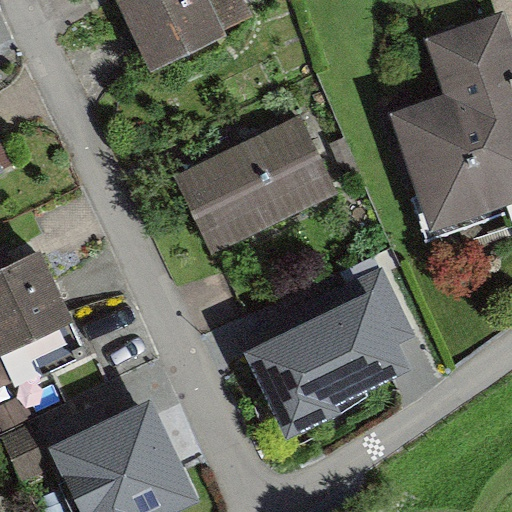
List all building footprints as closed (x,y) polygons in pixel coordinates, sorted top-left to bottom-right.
[(120,0),(113,3),(147,78),(264,26),(251,0),(120,0)] [(441,101),(389,118),(429,237),(511,209),(511,25),(509,18),(423,47),(441,101)] [(305,118),(176,173),(212,257),(342,202),(305,118)] [(35,242),(0,259),(0,350),(72,315),(35,242)] [(343,421),(339,413),(413,377),(399,349),(417,340),(383,270),(338,292),(347,310),(245,360),(289,448),(343,421)] [(51,454),(78,511),(192,511),(201,508),(152,406),(51,454)]
